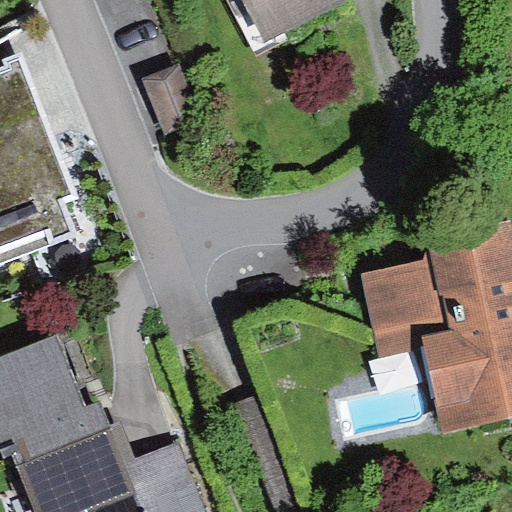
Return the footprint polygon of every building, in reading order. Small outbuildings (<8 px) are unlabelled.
[(232,0),(250,38),(332,0),(232,0)] [(0,259),(45,243),(49,251),(76,241),(63,207),(77,201),(21,56),(2,63),(6,73),(0,74),(0,259)] [(180,65),(142,81),(163,133),(201,118),(180,65)] [(434,262),(363,277),(381,357),(425,347),(445,438),(511,422),(511,232),(510,225),(430,243),(434,262)] [(55,340),(0,362),(0,451),(11,447),(19,469),(111,435),(101,407),(86,413),(55,340)] [(302,511),(253,398),(230,407),(275,511),(302,511)] [(111,435),(19,469),(35,511),(205,511),(204,510),(200,511),(142,511),(124,466),(111,435)] [(177,444),(124,466),(142,511),(200,511),(204,510),(177,444)]
